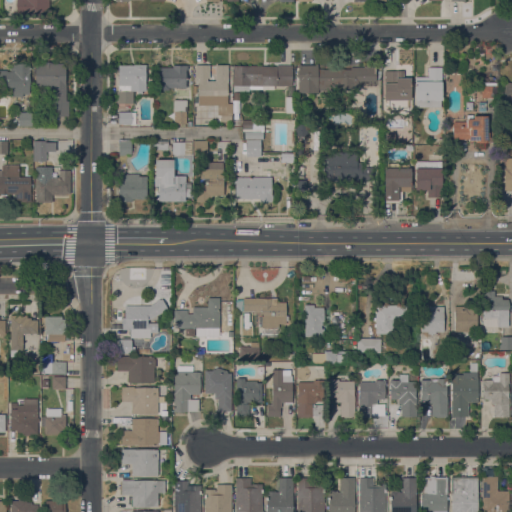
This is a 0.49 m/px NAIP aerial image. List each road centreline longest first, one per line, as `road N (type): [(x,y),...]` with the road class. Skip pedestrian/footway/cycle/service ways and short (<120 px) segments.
road 1 (residential): [(0,35),(506,33)]
road 2 (secondary): [(511,241),(152,242)]
road 3 (residential): [(511,446),(210,447)]
road 4 (tertiary): [(90,511),(92,243)]
road 5 (tertiary): [(92,243),(92,0)]
